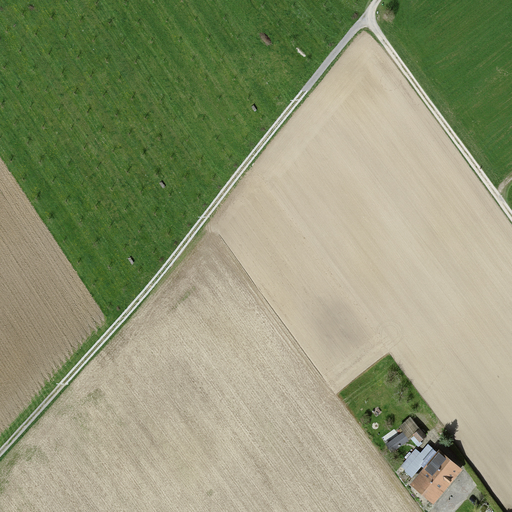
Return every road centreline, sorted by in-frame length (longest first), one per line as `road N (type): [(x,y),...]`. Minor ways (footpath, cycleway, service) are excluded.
road 1 (track): [(365,16),(150,285),(0,453)]
road 2 (track): [(378,0),(365,16),(511,222)]
